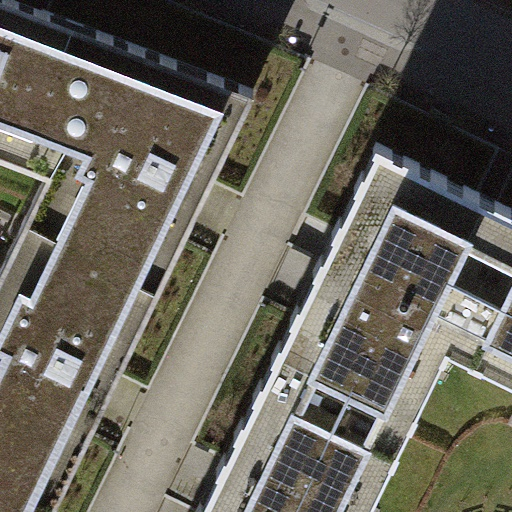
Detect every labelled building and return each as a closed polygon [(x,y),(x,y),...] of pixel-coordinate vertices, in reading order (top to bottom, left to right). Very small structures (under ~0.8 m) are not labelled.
[(0,0),(0,153),(47,171),(113,35),(29,3),(21,0),(0,0)] [(255,89),(113,35),(47,171),(14,240),(151,305),(203,198),(255,89)] [(371,441),(436,310),(490,200),(379,146),(314,278),(261,387),(371,441)] [(436,310),(511,347),(511,210),(490,200),(436,310)] [(109,390),(151,305),(14,240),(0,269),(0,454),(63,485),(109,390)] [(336,511),(371,441),(261,387),(217,475),(199,511),(336,511)] [(50,511),(63,485),(0,454),(0,511),(50,511)]
